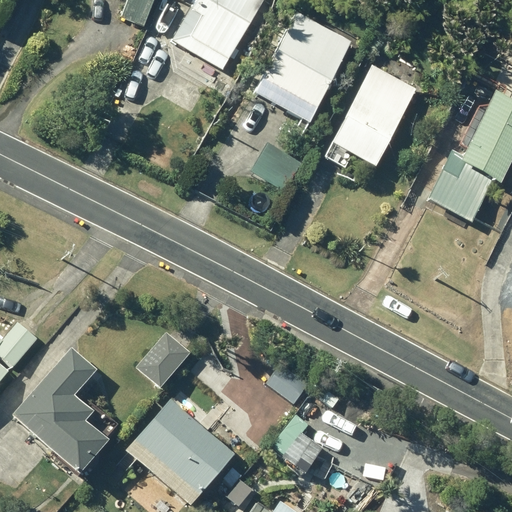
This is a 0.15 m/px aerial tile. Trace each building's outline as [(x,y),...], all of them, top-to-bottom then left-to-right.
[(130,0),(121,23),(142,32),(155,0),(130,0)] [(196,0),(170,45),(221,75),(265,0),(196,0)] [(350,47),(293,18),(261,80),(250,74),(243,88),(254,94),(253,97),(310,126),(350,47)] [(375,175),(415,94),(370,71),(329,152),(375,175)] [(501,193),(511,168),(511,106),(496,98),(463,165),(451,158),(427,207),(471,229),(490,188),(501,193)] [(300,169),(266,149),(250,176),(284,196),(300,169)] [(4,343),(0,348),(0,358),(14,369),(37,339),(16,323),(3,342),(4,343)] [(167,333),(136,371),(160,391),(191,354),(167,333)] [(0,348),(4,343),(3,342),(0,340),(0,384),(9,374),(0,366),(0,348)] [(14,419),(82,478),(111,443),(88,423),(96,413),(77,398),(98,372),(72,350),(14,419)] [(304,383),(284,367),(260,397),(279,413),(304,383)] [(236,458),(172,402),(137,443),(202,499),(236,458)] [(327,435),(292,434),(292,449),(326,449),(327,435)]
